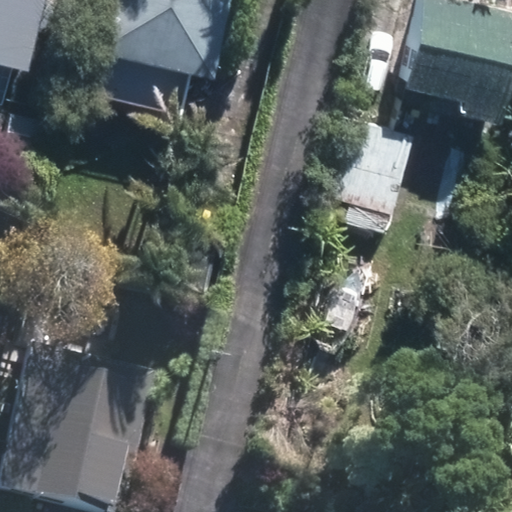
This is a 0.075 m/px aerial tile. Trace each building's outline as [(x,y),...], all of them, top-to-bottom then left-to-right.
[(44,0),(0,0),(0,56),(29,64),(44,0)] [(235,0),(104,0),(95,39),(219,68),(235,0)] [(511,91),(511,11),(462,0),(419,0),(402,74),(464,88),(461,101),(507,111),(511,91)] [(418,135),(349,116),(327,194),(355,202),(351,218),(391,229),(418,135)] [(119,511),(152,377),(28,348),(0,464),(0,485),(114,511),(119,511)]
